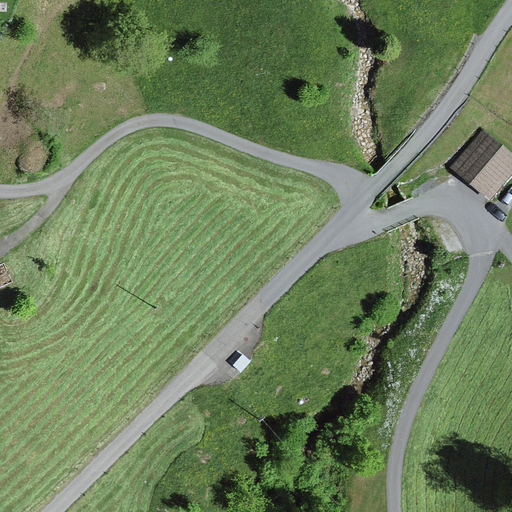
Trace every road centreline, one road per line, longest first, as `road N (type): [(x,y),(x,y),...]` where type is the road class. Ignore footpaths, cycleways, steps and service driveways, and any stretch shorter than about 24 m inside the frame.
road 1 (tertiary): [(511,11),(422,137),(50,511)]
road 2 (track): [(0,192),(61,181),(122,131),(169,119),(367,195)]
road 3 (track): [(492,231),(400,437),(396,511)]
road 4 (track): [(318,249),(428,205),(467,212),(492,231)]
